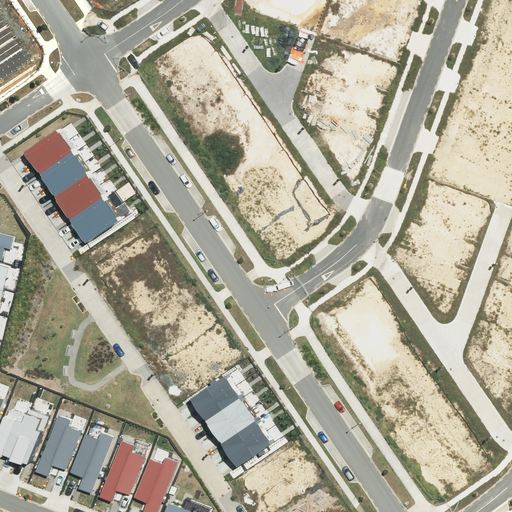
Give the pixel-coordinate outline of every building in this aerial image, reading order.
[(65,124),(29,149),(37,160),(73,135),(65,124)] [(73,135),(37,160),(44,171),(80,147),(73,135)] [(80,147),(44,171),(52,182),(88,158),(80,147)] [(88,158),(52,182),(60,193),(96,169),(88,158)] [(96,169),(60,193),(67,205),(103,180),(96,169)] [(103,180),(67,205),(75,216),(111,192),(103,180)] [(111,192),(75,216),(83,227),(119,203),(111,192)] [(119,203),(83,227),(90,238),(126,214),(119,203)] [(0,255),(4,257),(7,245),(14,247),(17,234),(0,230),(0,255)] [(0,285),(4,287),(9,265),(0,262),(0,285)] [(231,370),(197,393),(205,404),(239,382),(231,370)] [(239,382),(205,404),(212,415),(246,393),(239,382)] [(246,393),(212,415),(220,427),(254,404),(246,393)] [(254,404),(220,427),(228,438),(261,416),(254,404)] [(17,451),(34,410),(30,408),(27,415),(12,409),(0,438),(0,446),(7,449),(7,447),(17,451)] [(34,410),(17,451),(32,457),(49,416),(34,410)] [(61,412),(40,467),(51,472),(56,461),(69,466),(84,428),(71,423),(73,417),(61,412)] [(261,416),(228,438),(235,449),(269,427),(261,416)] [(269,427),(235,449),(243,461),(277,438),(269,427)] [(376,427),(358,437),(368,455),(386,444),(376,427)] [(84,483),(96,488),(117,433),(105,428),(103,434),(90,429),(75,467),(88,472),(84,483)] [(124,436),(102,491),(114,496),(118,485),(132,490),(147,452),(133,447),(136,441),(124,436)] [(148,508),(157,511),(159,511),(181,458),(169,453),(167,459),(153,454),(138,492),(152,497),(148,508)] [(199,511),(173,502),(169,511),(199,511)]
